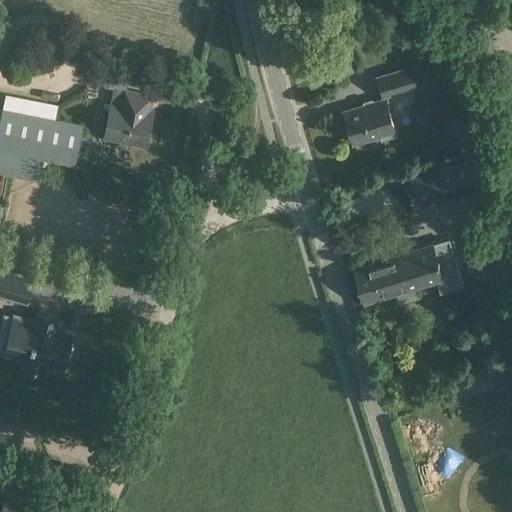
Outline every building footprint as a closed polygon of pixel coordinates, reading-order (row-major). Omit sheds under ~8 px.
[(415,64),(376,76),(382,97),(421,85),(415,64)] [(476,77),(460,83),(464,96),(480,90),(476,77)] [(499,119),(511,115),(511,82),(492,87),(499,119)] [(4,90),(1,104),(51,114),(54,100),(4,90)] [(105,138),(146,146),(153,111),(149,110),(152,96),(125,90),(122,104),(112,102),(105,138)] [(345,111),(354,142),(395,129),(386,99),(345,111)] [(0,120),(0,150),(10,152),(41,158),(75,164),(83,124),(3,108),(0,120)] [(10,152),(6,173),(37,179),(41,158),(10,152)] [(469,160),(411,178),(420,208),(479,190),(469,160)] [(472,268),(497,261),(486,225),(461,233),(472,268)] [(511,234),(491,241),(501,272),(511,268),(511,234)] [(450,239),(432,244),(355,268),(366,302),(437,281),(440,292),(464,285),(461,274),(461,273),(450,239)] [(0,267),(0,293),(27,302),(34,277),(0,267)] [(2,348),(1,350),(27,356),(25,364),(46,370),(48,362),(63,367),(65,359),(69,357),(72,353),(73,348),(73,344),(70,340),(72,332),(58,328),(60,318),(38,311),(35,322),(12,315),(2,348)] [(0,507),(1,508),(0,510),(0,511),(38,511),(42,506),(8,492),(9,490),(0,486),(0,507)]
